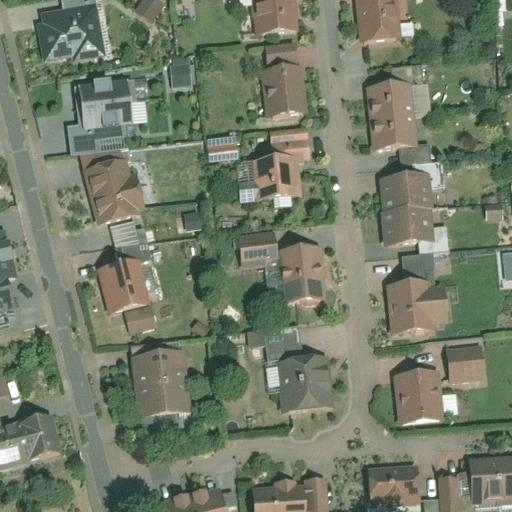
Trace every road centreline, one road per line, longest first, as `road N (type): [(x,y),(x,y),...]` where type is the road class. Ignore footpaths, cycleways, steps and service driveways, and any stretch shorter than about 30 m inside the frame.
road 1 (residential): [(330,0),(360,426),(331,449),(105,487)]
road 2 (residential): [(105,487),(0,78)]
